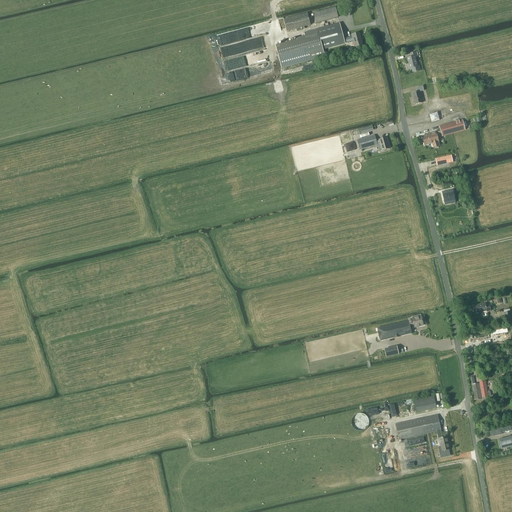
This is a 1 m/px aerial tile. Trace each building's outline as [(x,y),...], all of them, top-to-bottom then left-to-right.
[(316,23),(338,17),(335,7),(314,13),(316,23)] [(287,31),(311,25),(309,18),(312,17),(310,12),(307,13),(284,19),(287,31)] [(340,24),(304,33),(305,36),(296,38),(297,40),(275,46),(282,68),(325,57),(323,49),(353,41),(355,47),(363,44),(360,33),(352,35),(352,36),(344,38),(340,24)] [(421,70),(419,65),(418,66),(415,57),(418,56),(417,52),(410,53),(411,57),(407,58),(409,64),(407,64),(409,69),(411,68),(412,72),(421,70)] [(415,104),(415,105),(422,103),(420,96),(421,96),(420,92),(424,91),(423,86),(416,88),(417,92),(412,93),(414,101),(413,101),(414,104),(415,104)] [(432,122),(440,120),(438,112),(430,115),(432,122)] [(439,126),(441,131),(436,132),(435,132),(430,133),(431,134),(422,137),(425,145),(433,143),(434,148),(439,146),(438,142),(437,136),(442,135),(442,137),(466,130),(463,119),(439,126)] [(360,150),(377,145),(377,144),(378,144),(380,151),(390,148),(387,138),(379,140),(376,141),(375,135),(357,140),(360,150)] [(347,152),(354,150),(352,143),(345,145),(347,152)] [(452,157),(452,155),(435,159),(437,166),(453,162),(453,161),(452,157)] [(452,190),(443,192),(445,202),(455,200),(452,190)] [(486,312),(490,311),(489,303),(488,301),(486,301),(486,299),(484,299),(485,304),(472,306),(474,313),(486,311),(486,312)] [(412,318),(412,320),(378,328),(379,331),(378,332),(379,337),(380,337),(381,340),(394,337),(394,338),(400,336),(400,335),(411,332),(410,328),(423,324),(421,316),(412,318)] [(488,392),(486,382),(474,384),(473,382),(474,382),(474,377),(470,377),(474,400),(482,398),(488,397),(488,396),(491,396),(490,392),(488,392)] [(434,396),(414,401),(417,413),(436,408),(434,396)] [(438,415),(395,424),(399,440),(437,432),(438,439),(439,439),(441,447),(438,447),(441,458),(450,456),(449,449),(450,449),(447,436),(442,437),(438,415)] [(511,435),(499,439),(502,449),(511,446),(511,435)]
